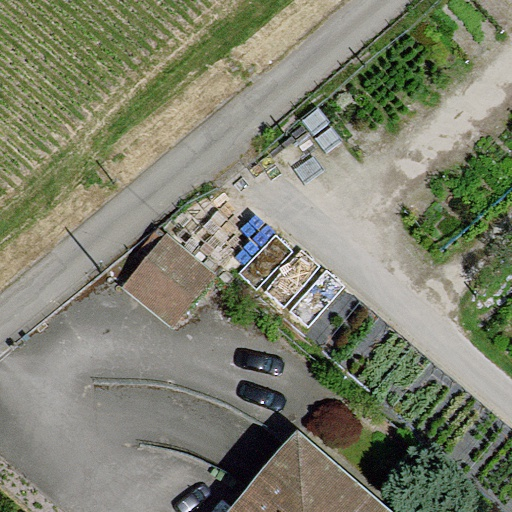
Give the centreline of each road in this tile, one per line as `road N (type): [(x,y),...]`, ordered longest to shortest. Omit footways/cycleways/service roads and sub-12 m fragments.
road 1 (unclassified): [(390,0),(0,335)]
road 2 (track): [(219,147),(511,397)]
